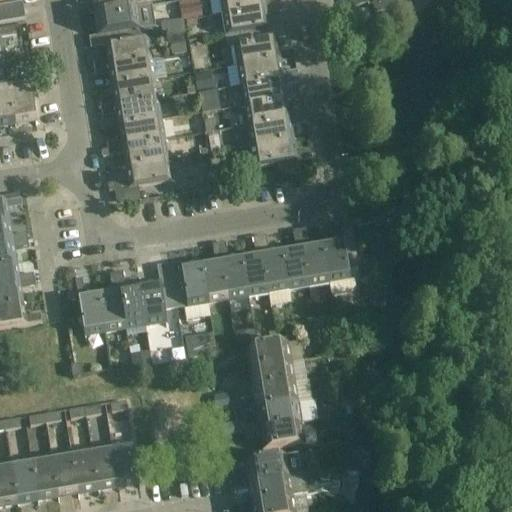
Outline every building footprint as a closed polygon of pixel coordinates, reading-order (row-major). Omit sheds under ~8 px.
[(92,4),(94,16),(135,10),(133,0),(75,0),(77,6),(92,4)] [(223,16),(280,7),(278,0),(277,0),(263,2),(262,0),(209,0),(212,18),(223,16)] [(348,0),(350,8),(372,5),(374,15),(409,9),(407,0),(348,0)] [(179,4),(182,22),(202,19),(199,1),(179,4)] [(23,4),(0,8),(0,25),(25,21),(23,4)] [(259,32),(268,30),(266,16),(281,14),(280,7),(223,16),(227,38),(259,33),(259,32)] [(135,10),(94,16),(98,37),(88,39),(90,51),(106,49),(115,47),(115,46),(142,42),(140,32),(155,30),(151,9),(136,11),(135,10)] [(352,14),(353,24),(370,22),(368,11),(352,14)] [(279,62),(276,41),(285,39),(283,27),(268,30),(259,32),(259,33),(260,43),(235,47),(238,69),(279,62)] [(0,36),(1,41),(16,38),(14,29),(0,30),(0,36)] [(186,55),(183,38),(169,41),(172,57),(186,55)] [(94,71),(151,61),(147,41),(115,46),(115,47),(106,49),(108,62),(93,65),(94,71)] [(110,75),(112,89),(154,82),(151,61),(94,71),(95,78),(110,75)] [(241,89),(282,82),(298,79),(297,72),(281,75),(279,62),(238,69),(241,89)] [(194,78),(196,94),(219,90),(217,74),(194,78)] [(299,86),(298,79),(282,82),(241,89),(245,109),(286,102),(284,88),(299,86)] [(100,111),(116,109),(157,102),(154,82),(112,89),(115,102),(99,105),(100,111)] [(30,83),(8,86),(15,127),(36,123),(30,83)] [(8,86),(0,87),(0,129),(15,127),(8,86)] [(194,89),(186,90),(187,98),(195,96),(194,89)] [(117,116),(119,129),(160,122),(157,102),(116,109),(100,111),(101,118),(117,116)] [(248,129),(289,122),(305,119),(303,113),(288,115),(286,102),(245,109),(248,129)] [(306,126),(305,119),(289,122),(248,129),(251,149),(292,142),(290,129),(306,126)] [(106,145),(107,152),(163,142),(160,122),(119,129),(121,143),(106,145)] [(206,135),(214,134),(212,122),(204,123),(206,135)] [(218,139),(209,140),(211,153),(220,151),(218,139)] [(163,142),(107,152),(108,159),(124,156),(126,169),(167,163),(163,142)] [(295,155),(292,142),(251,149),(255,170),(312,161),(310,153),(295,155)] [(170,184),(167,163),(126,169),(128,183),(113,185),(114,193),(170,184)] [(0,225),(9,224),(7,211),(22,209),(19,196),(0,198),(0,225)] [(0,246),(12,245),(27,242),(26,235),(11,238),(9,224),(0,225),(0,246)] [(335,242),(322,245),(328,286),(330,297),(352,294),(355,290),(354,282),(350,282),(341,226),(333,227),(335,242)] [(306,231),(299,232),(309,289),(328,286),(322,245),(308,247),(306,231)] [(295,249),(282,251),(288,292),(309,289),(299,232),(293,234),(295,249)] [(266,238),(259,239),(261,255),(268,296),(270,309),(291,306),(288,292),(282,251),(268,253),(266,238)] [(268,296),(261,255),(259,239),(252,240),(254,256),(241,258),(248,299),(268,296)] [(27,242),(12,245),(0,246),(0,267),(16,264),(13,252),(29,249),(27,242)] [(241,258),(228,260),(225,245),(218,246),(228,302),(230,316),(250,313),(248,299),(241,258)] [(214,263),(201,265),(208,305),(228,302),(218,246),(212,247),(214,263)] [(0,267),(0,287),(34,282),(33,276),(18,278),(16,264),(0,267)] [(180,265),(168,267),(172,291),(176,310),(208,305),(201,265),(180,268),(180,265)] [(176,310),(172,291),(168,267),(156,269),(159,284),(138,288),(145,329),(147,343),(169,340),(164,312),(176,310)] [(125,332),(145,329),(138,288),(125,290),(122,274),(115,275),(125,332)] [(112,292),(98,294),(105,335),(125,332),(115,275),(109,276),(112,292)] [(98,294),(85,296),(82,281),(74,282),(84,339),(105,335),(98,294)] [(0,287),(0,308),(22,305),(20,292),(36,289),(34,282),(0,287)] [(386,298),(370,297),(368,313),(385,314),(386,298)] [(0,330),(26,326),(41,324),(40,316),(25,318),(22,305),(0,308),(0,330)] [(316,335),(329,333),(327,319),(313,321),(316,335)] [(312,321),(301,323),(303,337),(314,335),(312,321)] [(338,334),(349,332),(347,321),(336,323),(338,334)] [(254,332),(233,335),(235,348),(256,345),(254,332)] [(194,339),(185,341),(188,362),(197,360),(194,339)] [(287,344),(246,351),(230,354),(232,362),(247,359),(249,372),(290,365),(287,344)] [(132,370),(151,367),(149,354),(130,357),(132,370)] [(249,372),(251,385),(236,388),(237,395),(294,385),(290,365),(249,372)] [(73,380),(83,379),(81,366),(71,368),(73,380)] [(255,392),(252,392),(237,395),(238,401),(253,399),(256,412),(297,406),(309,404),(306,383),(294,385),(255,392)] [(126,403),(110,406),(112,415),(127,412),(126,403)] [(244,435),(259,432),(301,426),(297,406),(256,412),(258,425),(243,428),(244,435)] [(86,419),(101,417),(100,407),(84,410),(86,419)] [(84,410),(69,413),(70,422),(86,419),(84,410)] [(58,414),(44,417),(46,426),(60,424),(58,414)] [(29,429),(46,426),(44,417),(28,420),(29,429)] [(19,421),(4,424),(6,432),(20,430),(19,421)] [(301,426),(259,432),(244,435),(245,442),(260,439),(263,454),(304,447),(301,426)] [(133,445),(112,449),(119,490),(140,486),(133,445)] [(112,449),(91,452),(99,493),(119,490),(112,449)] [(78,497),(99,493),(91,452),(72,455),(78,497)] [(72,455),(51,459),(55,481),(58,500),(78,497),(72,455)] [(300,477),(297,456),(244,465),(246,479),(231,482),(232,489),(248,486),(255,485),(289,479),(300,477)] [(51,459),(31,462),(38,503),(58,500),(55,481),(51,459)] [(18,507),(38,503),(31,462),(11,466),(18,507)] [(0,509),(18,507),(11,466),(0,467),(0,509)] [(251,506),(255,505),(292,499),(304,497),(301,477),(300,477),(289,479),(255,485),(248,486),(232,489),(233,495),(249,493),(251,506)] [(293,511),(292,499),(255,505),(251,506),(251,511),(293,511)]
